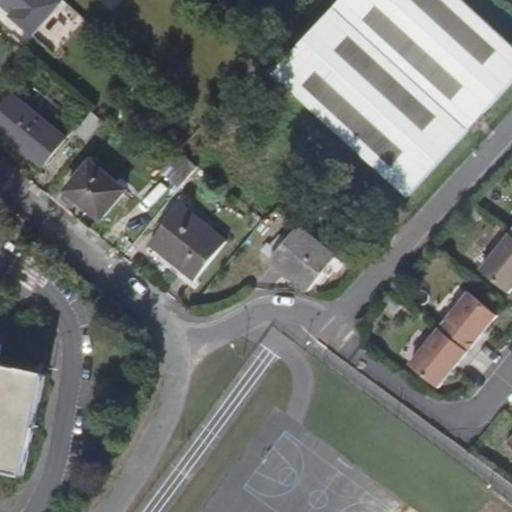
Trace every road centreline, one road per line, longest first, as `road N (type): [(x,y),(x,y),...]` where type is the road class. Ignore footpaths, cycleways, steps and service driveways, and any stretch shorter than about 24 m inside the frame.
road 1 (residential): [(511,131),(357,302),(305,316)]
road 2 (residential): [(305,316),(432,413),(477,415),(511,376)]
road 3 (residential): [(0,199),(172,347)]
road 4 (residential): [(172,347),(152,442),(100,511)]
road 5 (residential): [(305,316),(247,322),(172,347)]
